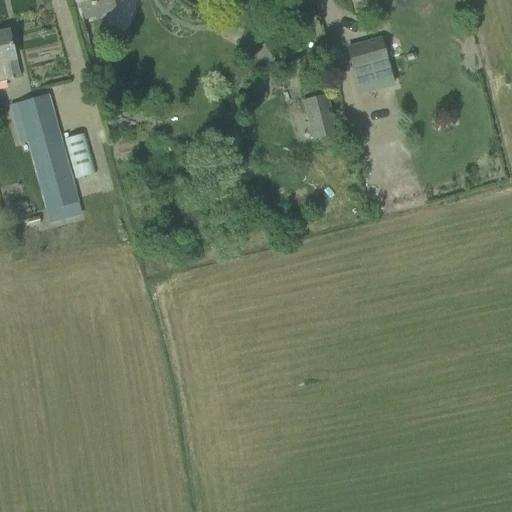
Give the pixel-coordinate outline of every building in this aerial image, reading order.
[(75,0),(78,10),(112,0),(75,0)] [(0,34),(0,83),(19,80),(14,60),(15,60),(13,52),(9,32),(0,34)] [(382,39),(347,49),(357,87),(365,84),(391,77),(387,62),(391,61),(387,46),(384,47),(382,39)] [(469,40),(458,43),(460,51),(471,48),(469,40)] [(326,96),(303,102),(313,141),(336,135),(326,96)] [(48,98),(9,109),(20,146),(27,145),(46,213),(47,213),(50,225),(82,217),(78,204),(48,98)] [(85,136),(64,142),(76,181),(97,175),(85,136)] [(38,218),(28,221),(30,229),(40,226),(38,218)]
